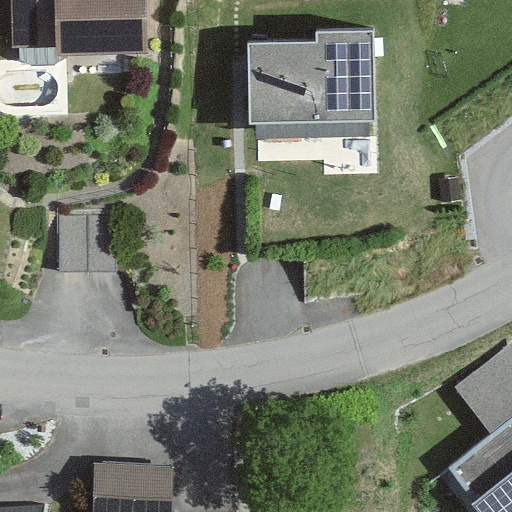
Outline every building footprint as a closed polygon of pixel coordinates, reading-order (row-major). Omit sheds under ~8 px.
[(127,58),(125,0),(0,0),(0,11),(1,54),(36,53),(36,59),(127,58)] [(345,135),(347,33),(294,33),(294,46),(226,45),(225,134),(345,135)] [(446,394),(475,430),(511,400),(511,368),(498,352),(446,394)] [(511,511),(511,412),(434,476),(463,511),(511,511)] [(151,511),(152,470),(77,469),(76,511),(151,511)]
